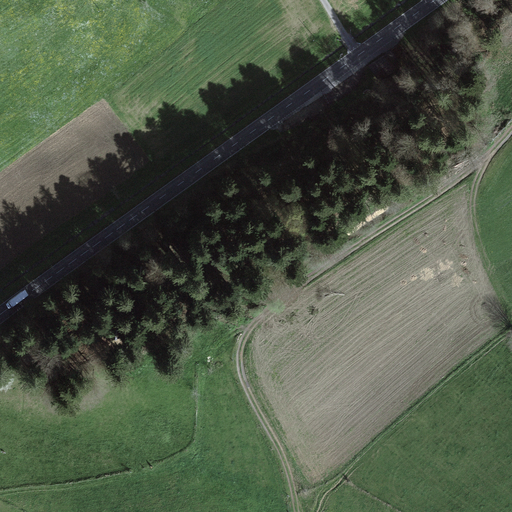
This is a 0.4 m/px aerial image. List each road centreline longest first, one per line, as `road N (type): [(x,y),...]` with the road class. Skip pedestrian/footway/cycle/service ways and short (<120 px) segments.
road 1 (track): [(296,511),(286,464),(240,376),(244,334),(275,299),(467,170),(511,126)]
road 2 (secondary): [(359,54),(0,315)]
road 3 (track): [(488,153),(475,183),(473,221),(511,321)]
